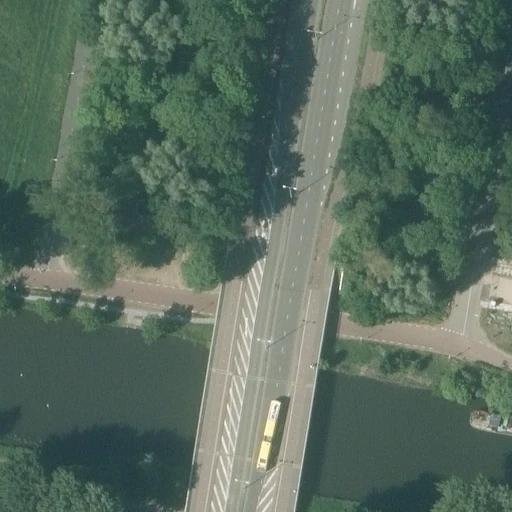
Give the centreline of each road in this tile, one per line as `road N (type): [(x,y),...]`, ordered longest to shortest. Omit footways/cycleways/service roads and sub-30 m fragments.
road 1 (secondary): [(249,511),(346,0)]
road 2 (secondary): [(305,0),(231,511)]
road 3 (tertiary): [(456,345),(46,282)]
road 4 (tertiary): [(456,345),(511,33)]
road 5 (tertiary): [(95,0),(46,282)]
